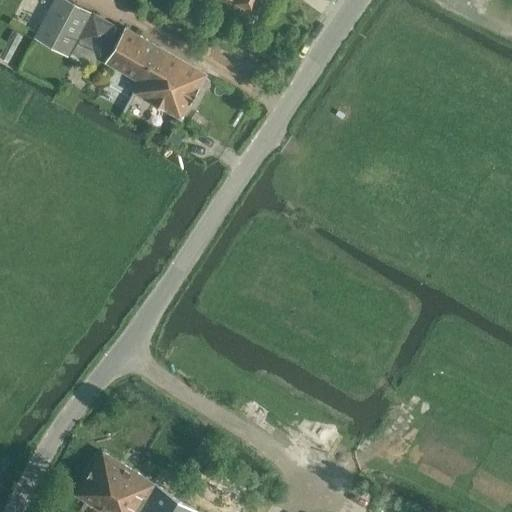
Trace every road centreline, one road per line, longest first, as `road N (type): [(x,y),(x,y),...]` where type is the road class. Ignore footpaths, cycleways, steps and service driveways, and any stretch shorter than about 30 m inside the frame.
road 1 (tertiary): [(14,511),(49,446),(124,355),(358,0)]
road 2 (track): [(354,511),(256,436),(124,355)]
